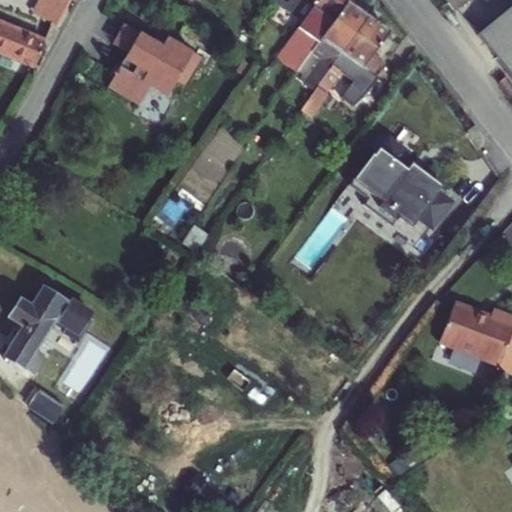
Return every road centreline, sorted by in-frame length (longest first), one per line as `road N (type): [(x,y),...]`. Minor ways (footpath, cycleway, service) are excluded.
road 1 (residential): [(0,158),(93,0)]
road 2 (residential): [(407,0),(511,140)]
